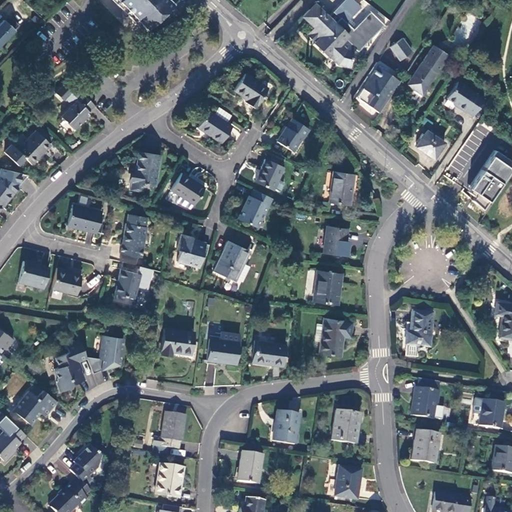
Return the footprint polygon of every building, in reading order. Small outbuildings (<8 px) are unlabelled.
[(117,0),(118,1),(115,4),(133,22),(136,19),(142,24),(147,30),(174,4),(169,0),(117,0)] [(335,24),(314,4),(302,17),(313,28),(321,36),(315,42),(339,65),(349,67),(351,50),(354,47),(357,50),(382,24),(370,12),(352,30),(340,18),(335,24)] [(0,43),(18,25),(8,15),(0,22),(0,43)] [(139,27),(142,24),(136,19),(133,22),(139,27)] [(196,23),(189,27),(193,35),(200,31),(196,23)] [(307,34),(315,42),(321,36),(313,28),(307,34)] [(402,38),(390,47),(400,60),(411,51),(402,38)] [(420,97),(448,55),(433,46),(407,84),(413,90),(412,92),(420,97)] [(400,82),(377,67),(370,76),(372,77),(370,80),(367,81),(358,96),(358,99),(379,113),(400,82)] [(267,88),(244,73),(234,90),(247,99),(245,102),(254,108),(267,88)] [(83,95),(67,80),(55,93),(56,94),(62,99),(61,99),(63,101),(65,99),(71,104),(60,116),(73,130),(89,113),(88,112),(94,106),(83,95)] [(484,99),(457,81),(446,98),(456,105),(455,106),(464,111),(465,110),(473,116),(484,99)] [(207,111),(197,127),(220,143),(231,126),(225,123),(230,116),(218,108),(213,115),(207,111)] [(292,119),(277,141),(291,150),(300,136),(302,137),(308,129),(292,119)] [(38,128),(35,131),(47,143),(50,140),(38,128)] [(47,143),(35,131),(16,150),(30,164),(49,145),(47,143)] [(444,143),(426,131),(415,147),(433,159),(444,143)] [(482,210),(511,166),(511,160),(506,157),(496,150),(468,191),(475,196),(471,202),(482,210)] [(153,185),(158,156),(139,153),(135,172),(131,171),(129,181),(131,181),(150,185),(153,185)] [(265,159),(254,182),(271,190),(283,167),(265,159)] [(204,187),(182,173),(170,190),(179,196),(175,202),(189,208),(192,204),(204,187)] [(349,204),(352,175),(332,173),(328,202),(349,204)] [(150,185),(131,181),(129,189),(142,192),(142,189),(150,190),(150,185)] [(0,183),(0,207),(12,193),(0,183)] [(256,228),(271,198),(253,190),(250,196),(248,195),(237,219),(256,228)] [(100,212),(72,205),(66,225),(96,233),(100,212)] [(125,223),(121,243),(120,244),(119,254),(141,257),(146,227),(146,226),(145,226),(146,217),(127,214),(125,223)] [(342,255),(346,229),(325,227),(322,253),(342,255)] [(198,267),(205,243),(190,239),(191,237),(181,234),(176,250),(179,251),(176,261),(198,267)] [(228,241),(213,271),(233,281),(249,251),(228,241)] [(48,268),(23,261),(18,282),(43,288),(48,268)] [(66,270),(56,268),(50,289),(75,295),(80,276),(65,273),(66,270)] [(133,299),(140,275),(120,270),(113,294),(133,299)] [(336,304),(341,274),(316,271),(312,301),(336,304)] [(511,339),(511,305),(496,303),(495,315),(501,316),(499,337),(511,339)] [(428,348),(431,314),(411,312),(409,334),(406,334),(405,345),(428,348)] [(351,323),(324,319),(319,353),(340,356),(343,337),(349,337),(351,323)] [(194,332),(163,328),(160,354),(171,355),(171,352),(190,355),(194,332)] [(0,351),(2,349),(4,350),(12,341),(4,334),(3,334),(0,331),(0,351)] [(221,333),(220,340),(237,342),(238,335),(221,333)] [(255,335),(254,342),(274,345),(275,338),(255,335)] [(122,340),(101,336),(100,345),(103,347),(101,360),(97,359),(85,357),(85,358),(91,375),(100,371),(106,369),(118,366),(122,340)] [(220,340),(209,338),(206,360),(234,364),(237,342),(220,340)] [(85,357),(78,341),(65,346),(68,353),(54,358),(57,368),(53,370),(57,379),(55,382),(59,392),(69,389),(70,386),(83,380),(80,372),(76,370),(75,371),(73,363),(85,358),(85,357)] [(274,345),(254,342),(252,361),(281,366),(284,346),(274,345)] [(434,420),(439,391),(436,391),(438,382),(418,379),(416,388),(414,388),(409,416),(434,420)] [(55,402),(41,390),(35,398),(27,391),(11,411),(28,425),(38,413),(43,417),(55,402)] [(503,404),(482,401),(478,426),(499,429),(503,404)] [(359,415),(334,411),(330,441),(353,444),(356,426),(357,426),(359,415)] [(185,416),(164,412),(159,446),(178,449),(179,442),(180,442),(185,416)] [(298,416),(276,413),(271,441),(294,444),(298,416)] [(18,441),(24,435),(9,421),(3,428),(4,429),(0,432),(0,459),(2,461),(8,455),(7,454),(18,442),(18,441)] [(433,465),(438,435),(415,432),(410,462),(433,465)] [(99,458),(88,446),(72,463),(74,465),(68,471),(78,481),(84,487),(91,481),(87,477),(97,468),(99,458)] [(511,464),(511,449),(495,447),(491,471),(511,474),(511,464)] [(257,485),(262,455),(241,452),(236,482),(257,485)] [(181,469),(159,466),(155,495),(177,498),(181,469)] [(360,470),(338,467),(333,497),(356,501),(360,470)] [(83,497),(88,491),(84,487),(78,481),(72,486),(83,497)] [(72,486),(70,483),(62,491),(61,490),(60,492),(58,494),(58,495),(48,505),(54,511),(69,511),(76,506),(78,507),(85,500),(83,497),(72,486)] [(435,492),(432,511),(466,511),(469,499),(456,497),(457,496),(435,492)] [(261,511),(263,501),(245,498),(243,509),(239,509),(238,511),(261,511)] [(484,511),(511,511),(493,508),(494,500),(486,498),(484,511)]
